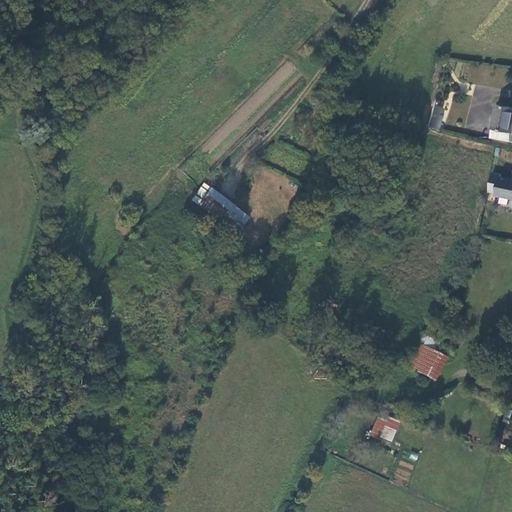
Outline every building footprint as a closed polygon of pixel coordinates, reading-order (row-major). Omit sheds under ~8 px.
[(511,107),(498,104),(493,127),(494,128),(511,131),(511,107)] [(442,107),(434,105),(429,126),(439,128),(442,115),(441,114),(442,107)] [(510,140),(511,131),(494,128),(492,136),(510,140)] [(511,177),(501,175),(502,173),(493,171),(489,189),(497,191),(497,194),(511,197),(511,177)] [(202,183),(190,200),(222,223),(225,218),(234,207),(234,205),(202,183)] [(234,207),(225,218),(240,229),(249,217),(234,207)] [(443,308),(439,306),(435,313),(439,316),(443,308)] [(422,347),(427,336),(422,334),(416,344),(422,347)] [(435,353),(440,342),(427,336),(422,347),(435,353)] [(405,367),(411,370),(427,378),(432,380),(444,357),(435,353),(422,347),(416,344),(405,367)] [(406,378),(421,385),(423,386),(424,384),(427,378),(411,370),(406,378)] [(397,421),(378,413),(369,435),(388,443),(397,421)]
